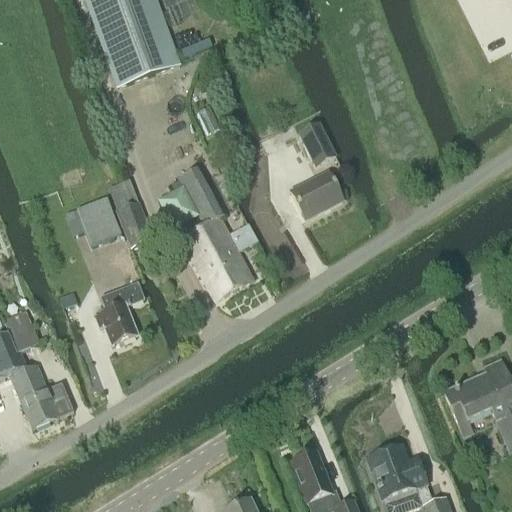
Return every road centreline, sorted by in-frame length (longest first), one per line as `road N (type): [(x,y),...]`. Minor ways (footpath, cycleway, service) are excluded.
road 1 (unclassified): [(0,479),(511,162)]
road 2 (tertiary): [(120,511),(511,270)]
